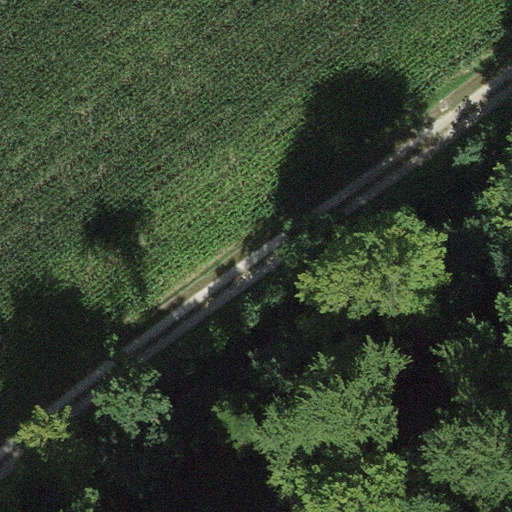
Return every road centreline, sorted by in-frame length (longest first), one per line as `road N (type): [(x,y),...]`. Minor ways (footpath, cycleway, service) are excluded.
road 1 (track): [(511,76),(107,372),(0,470)]
road 2 (track): [(511,313),(330,435),(234,511)]
